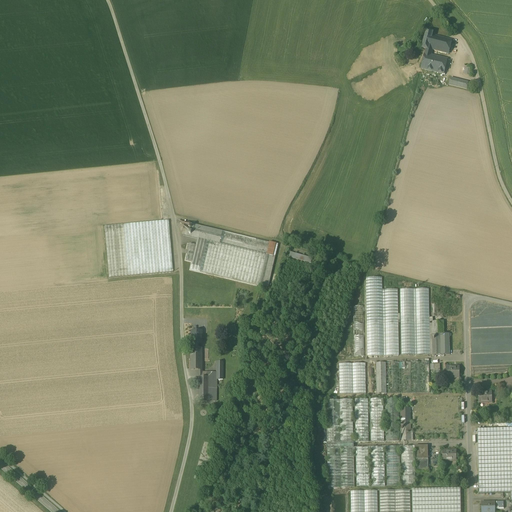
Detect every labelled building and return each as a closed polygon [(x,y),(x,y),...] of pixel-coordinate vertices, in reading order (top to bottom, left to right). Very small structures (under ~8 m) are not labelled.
[(433,33),(427,31),(425,37),(424,44),(422,49),(428,51),(427,55),(431,56),(433,50),(448,54),(451,41),(432,36),(433,33)] [(448,54),(433,50),(431,56),(447,60),(448,54)] [(427,55),(425,55),(422,69),(443,74),(447,60),(427,55)] [(466,90),(468,82),(450,78),(448,86),(466,90)] [(169,221),(105,227),(109,279),(173,273),(169,221)] [(270,243),(186,223),(184,233),(183,233),(183,236),(198,240),(191,270),(259,286),(260,285),(270,243)] [(270,243),(260,285),(266,286),(277,244),(270,243)] [(398,290),(383,291),(382,278),(366,279),(370,358),(400,356),(399,323),(401,323),(401,315),(399,315),(398,290)] [(414,290),(400,290),(401,315),(401,323),(402,356),(415,356),(414,290)] [(429,290),(416,290),(417,356),(431,356),(430,319),(429,290)] [(347,359),(365,358),(363,306),(355,306),(356,324),(347,324),(347,359)] [(433,319),(430,319),(431,356),(434,356),(433,335),(441,335),(444,335),(444,322),(433,322),(433,319)] [(202,332),(192,332),(192,338),(193,338),(193,344),(196,344),(199,344),(202,344),(202,332)] [(196,344),(196,349),(191,349),(191,369),(202,369),(202,349),(199,349),(199,344),(196,344)] [(400,363),(386,364),(387,394),(400,394),(400,363)] [(430,363),(402,363),(402,394),(430,394),(430,363)] [(339,364),(340,395),(366,394),(366,364),(339,364)] [(387,394),(386,364),(377,364),(377,394),(387,394)] [(452,369),(452,367),(446,367),(446,379),(451,379),(451,377),(460,377),(460,369),(452,369)] [(217,373),(209,373),(200,373),(200,401),(217,401),(217,380),(217,373)] [(492,392),(486,392),(486,394),(478,394),(479,404),(492,404),(492,392)] [(413,442),(427,442),(460,441),(460,398),(426,399),(412,399),(413,442)] [(399,399),(386,400),(386,442),(400,442),(399,399)] [(353,400),(326,401),(328,489),(355,488),(354,449),(354,443),(353,400)] [(369,400),(355,400),(356,443),(369,443),(369,400)] [(384,400),(370,400),(371,443),(385,443),(384,400)] [(411,424),(401,425),(401,442),(411,442),(411,424)] [(511,429),(478,430),(479,494),(511,494),(511,502),(511,501),(511,429)] [(400,447),(387,448),(387,487),(401,487),(400,447)] [(415,447),(402,447),(402,487),(416,486),(415,451),(415,447)] [(428,447),(415,447),(415,451),(416,451),(417,473),(429,473),(428,447)] [(369,448),(356,449),(357,488),(370,487),(369,448)] [(385,448),(371,448),(372,487),(386,487),(385,448)] [(449,451),(443,451),(443,462),(447,462),(447,461),(456,461),(456,452),(449,452),(449,451)] [(440,511),(440,490),(413,491),(413,511),(440,511)] [(461,511),(461,490),(441,490),(441,511),(461,511)] [(378,511),(378,491),(351,492),(351,511),(378,511)] [(411,511),(411,491),(380,491),(380,511),(411,511)] [(495,511),(495,503),(489,503),(489,504),(482,504),(481,511),(495,511)]
